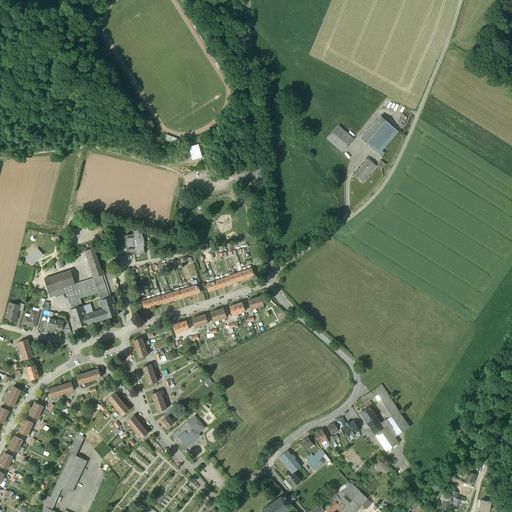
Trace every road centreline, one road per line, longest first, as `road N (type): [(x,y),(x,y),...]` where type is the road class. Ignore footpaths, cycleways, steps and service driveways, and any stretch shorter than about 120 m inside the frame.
road 1 (tertiary): [(247,0),(271,282)]
road 2 (tertiary): [(271,282),(349,362),(356,387),(343,407),(278,447),(268,469)]
road 3 (track): [(348,219),(393,171),(446,45)]
road 4 (residential): [(268,469),(217,502),(152,423)]
road 5 (residential): [(271,282),(121,332)]
